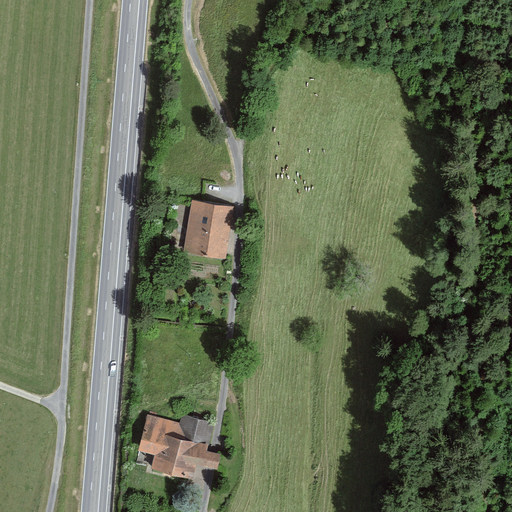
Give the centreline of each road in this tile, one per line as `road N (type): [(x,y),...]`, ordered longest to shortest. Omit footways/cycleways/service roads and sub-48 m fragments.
road 1 (track): [(89,0),(61,440),(49,511)]
road 2 (primary): [(134,0),(93,511)]
road 3 (unclassified): [(203,511),(231,338),(240,180)]
road 4 (track): [(240,180),(191,45),(189,0)]
